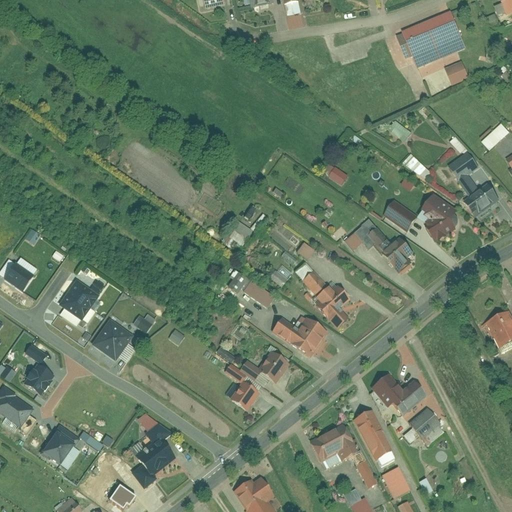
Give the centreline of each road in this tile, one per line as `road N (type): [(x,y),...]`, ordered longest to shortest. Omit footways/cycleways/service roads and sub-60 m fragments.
road 1 (residential): [(234,467),(464,281),(511,252)]
road 2 (residential): [(227,0),(236,32),(255,42),(397,18),(443,0)]
road 3 (residential): [(84,361),(234,467)]
